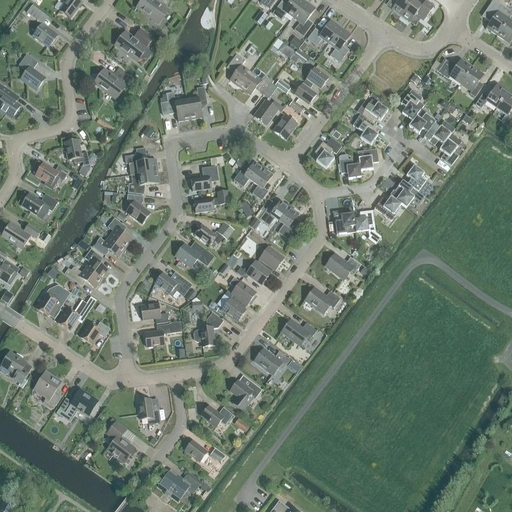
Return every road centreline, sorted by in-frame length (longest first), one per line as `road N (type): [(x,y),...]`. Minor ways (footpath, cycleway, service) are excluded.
road 1 (unclassified): [(511,314),(420,257),(269,454)]
road 2 (residential): [(234,132),(171,141),(180,212),(120,296),(130,382)]
road 3 (residential): [(0,199),(15,175),(12,139),(72,126),(63,60),(110,0)]
road 4 (residential): [(174,375),(224,369),(234,357),(321,238),(316,195)]
road 5 (residential): [(287,165),(385,34)]
road 6 (residential): [(130,382),(111,384),(0,313)]
